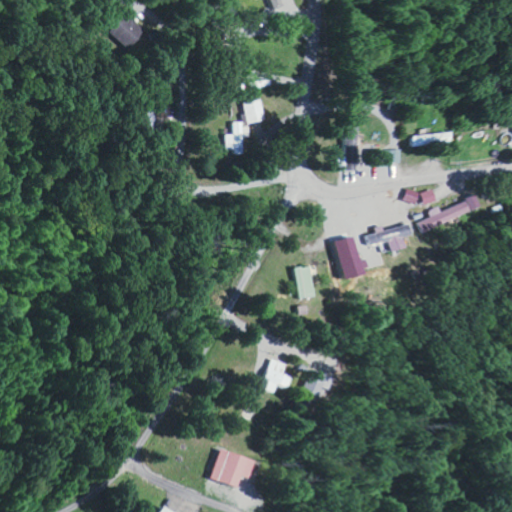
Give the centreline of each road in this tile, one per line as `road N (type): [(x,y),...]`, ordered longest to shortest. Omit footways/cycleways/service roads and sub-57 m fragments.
road 1 (residential): [(312,181),(141,446),(56,511)]
road 2 (residential): [(511,172),(368,196),(326,194),(303,160),(316,0)]
road 3 (residential): [(83,0),(144,84),(312,181)]
road 4 (residential): [(128,459),(238,511)]
